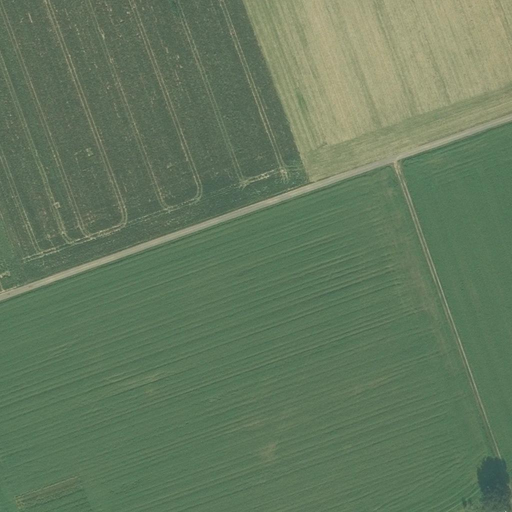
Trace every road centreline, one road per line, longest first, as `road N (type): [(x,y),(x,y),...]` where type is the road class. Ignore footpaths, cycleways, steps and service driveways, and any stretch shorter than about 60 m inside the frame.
road 1 (unclassified): [(0,298),(511,116)]
road 2 (track): [(511,495),(393,158)]
